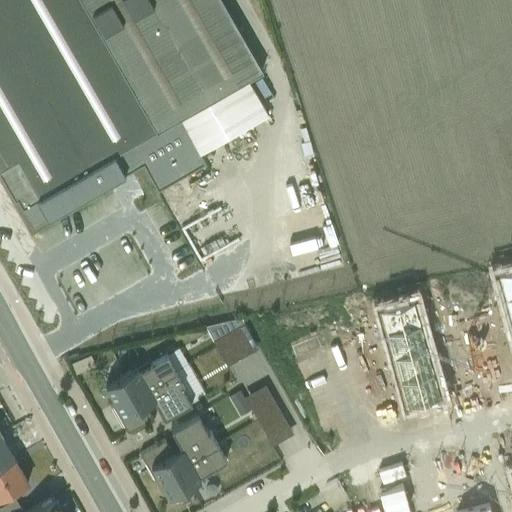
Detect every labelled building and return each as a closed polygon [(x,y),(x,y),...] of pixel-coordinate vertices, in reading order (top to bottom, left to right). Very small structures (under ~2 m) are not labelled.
[(230,0),(0,0),(0,177),(34,237),(131,182),(142,200),(203,164),(188,137),(279,84),(230,0)] [(238,196),(264,179),(258,170),(232,187),(238,196)] [(64,263),(100,242),(86,217),(50,238),(64,263)] [(206,251),(192,257),(203,283),(217,277),(206,251)] [(300,280),(305,295),(324,288),(319,273),(300,280)] [(98,370),(117,363),(113,353),(94,360),(98,370)] [(154,399),(146,385),(175,369),(167,354),(149,363),(147,360),(123,373),(141,405),(144,403),(145,404),(154,399)] [(154,399),(163,416),(190,402),(180,385),(183,383),(175,369),(146,385),(154,399)] [(127,431),(152,417),(145,404),(144,403),(141,405),(123,373),(105,384),(121,414),(118,416),(127,431)] [(287,381),(266,393),(297,441),(317,429),(287,381)] [(188,459),(217,443),(209,429),(206,431),(197,413),(171,427),(181,446),(188,459)] [(164,439),(139,452),(147,468),(150,466),(168,496),(186,486),(168,454),(171,453),(171,452),(164,439)] [(171,453),(168,454),(186,486),(201,478),(198,474),(226,459),(217,443),(188,459),(181,446),(171,452),(171,453)] [(0,493),(21,482),(7,455),(0,458),(0,493)] [(56,511),(49,500),(25,511),(56,511)]
